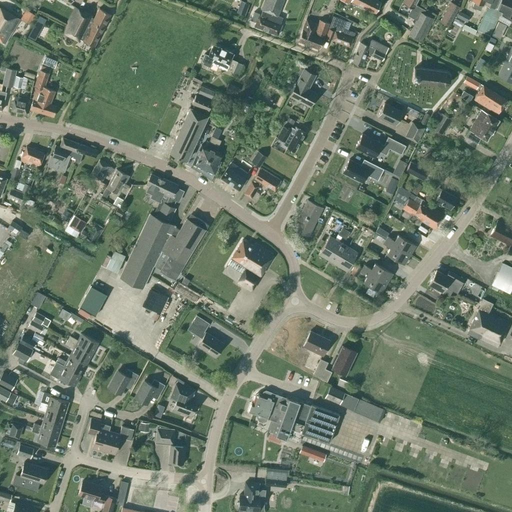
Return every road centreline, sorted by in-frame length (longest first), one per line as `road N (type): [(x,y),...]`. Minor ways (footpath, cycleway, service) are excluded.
road 1 (residential): [(293,296),(332,320),(362,322),(389,312),(511,146)]
road 2 (unclassified): [(271,233),(173,170),(0,117)]
road 3 (unclassified): [(206,482),(226,403),(293,296)]
road 4 (residential): [(271,233),(349,70)]
road 5 (residential): [(206,482),(69,458)]
